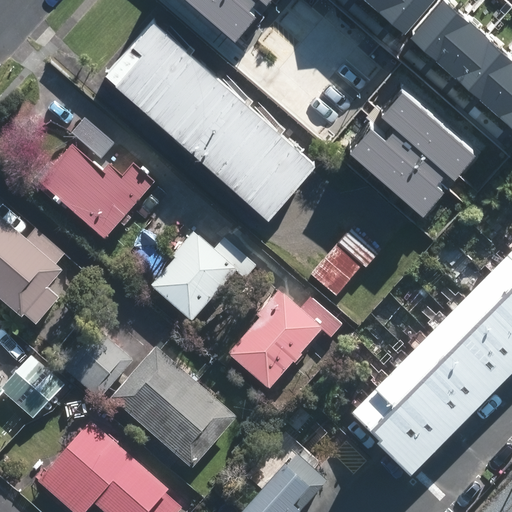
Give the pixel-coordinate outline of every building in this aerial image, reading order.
[(194,0),(232,33),(256,6),(249,0),(194,0)] [(418,0),(371,0),(397,23),(418,0)] [(511,52),(451,0),(435,0),(410,30),(511,117),(511,52)] [(326,148),(163,10),(117,65),(280,202),(326,148)] [(369,48),(349,31),(321,62),(341,80),(369,48)] [(470,144),(401,81),(377,107),(391,120),(382,129),(368,117),(344,143),(413,206),(439,178),(434,173),(443,163),(448,167),(470,144)] [(88,116),(75,132),(104,158),(118,141),(88,116)] [(53,158),(37,177),(108,237),(160,176),(139,159),(130,170),(116,159),(110,166),(80,140),(60,164),(53,158)] [(4,208),(0,212),(0,286),(43,323),(68,293),(57,283),(73,265),(64,257),(70,250),(40,225),(33,233),(4,208)] [(357,225),(315,273),(341,294),(367,264),(369,267),(385,249),(357,225)] [(247,280),(261,263),(229,235),(219,246),(198,229),(154,280),(201,320),(240,274),(247,280)] [(511,251),(359,406),(421,467),(511,374),(511,251)] [(286,288),(234,349),(277,385),(325,328),(335,336),(347,321),(314,293),(305,304),(286,288)] [(102,326),(68,364),(105,396),(138,358),(102,326)] [(163,342),(116,394),(198,466),(244,414),(163,342)] [(35,351),(4,387),(40,417),(70,381),(35,351)] [(176,485),(95,417),(40,481),(76,511),(88,511),(100,499),(114,511),(180,511),(188,503),(172,490),(176,485)] [(303,448),(246,511),(301,511),(334,476),(303,448)]
